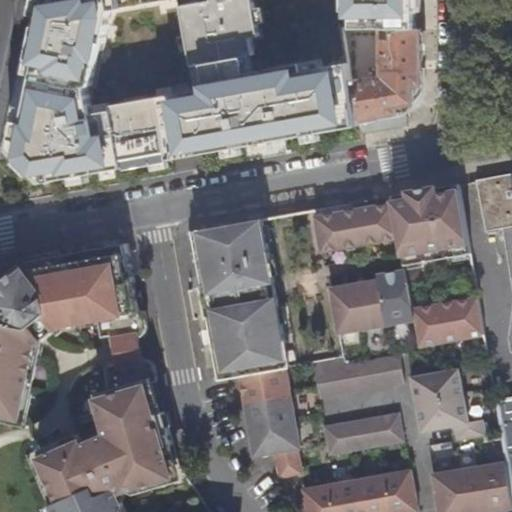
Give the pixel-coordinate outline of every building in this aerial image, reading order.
[(361,120),(353,71),(351,63),(265,78),(178,93),(83,111),(116,13),(112,0),(31,0),(0,144),(0,204),(1,205),(364,139),(361,120)] [(161,3),(160,0),(112,0),(116,13),(161,3)] [(251,0),(160,0),(161,3),(178,93),(265,78),(251,0)] [(384,27),(416,28),(416,0),(341,0),(341,27),(384,27)] [(364,119),(407,111),(424,93),(423,59),(423,27),(416,28),(384,27),(385,75),(361,80),(359,70),(353,71),(361,120),(364,119)] [(511,174),(477,181),(485,231),(511,226),(511,174)] [(470,253),(459,184),(418,192),(394,196),(395,203),(315,218),(321,253),(401,238),(406,264),(470,253)] [(285,343),(263,219),(223,227),(195,232),(205,288),(210,317),(217,355),(225,353),(229,378),(240,376),(286,368),(281,343),(285,343)] [(140,313),(128,243),(31,261),(14,274),(7,280),(0,285),(0,414),(9,416),(11,406),(25,409),(39,344),(63,326),(99,320),(103,347),(114,345),(126,342),(125,340),(138,337),(141,336),(148,326),(145,312),(140,313)] [(484,335),(477,297),(414,309),(407,269),(378,274),(379,280),(332,289),(340,333),(416,320),(421,346),(484,335)] [(210,317),(205,288),(201,289),(206,318),(210,317)] [(143,345),(141,336),(138,337),(125,340),(126,342),(114,345),(116,361),(129,359),(130,361),(145,359),(143,345)] [(289,367),(285,343),(281,343),(286,368),(289,367)] [(217,355),(221,380),(229,378),(225,353),(217,355)] [(343,358),(315,363),(321,398),(405,383),(400,355),(345,365),(343,358)] [(158,382),(156,374),(154,368),(151,364),(145,360),(145,359),(130,361),(129,359),(116,361),(106,363),(112,394),(96,398),(106,434),(82,444),(78,434),(51,445),(54,454),(39,459),(58,503),(48,507),(50,511),(210,511),(180,467),(173,440),(165,412),(159,414),(150,382),(158,382)] [(301,449),(286,368),(240,376),(242,385),(248,418),(254,448),(255,457),(277,453),(298,449),(301,449)] [(459,370),(413,378),(423,431),(456,426),(459,441),(487,435),(484,420),(468,423),(459,370)] [(511,396),(495,400),(498,419),(500,433),(505,462),(511,507),(511,396)] [(332,454),(405,441),(400,415),(327,428),(332,454)] [(303,473),(298,449),(277,453),(282,477),(301,473),(303,473)] [(496,511),(504,511),(511,509),(511,507),(505,462),(434,474),(440,509),(440,511),(496,511)] [(420,511),(412,471),(304,490),(308,511),(420,511)]
